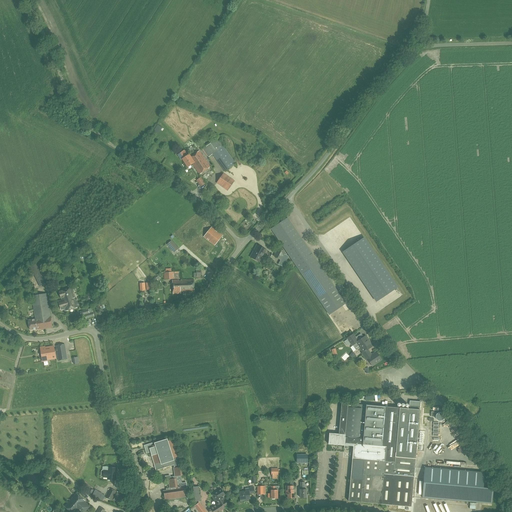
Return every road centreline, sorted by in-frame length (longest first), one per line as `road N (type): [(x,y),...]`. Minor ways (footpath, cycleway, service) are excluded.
road 1 (unclassified): [(242,244),(187,188),(81,116),(26,0)]
road 2 (unclassified): [(286,199),(420,46)]
road 3 (unclassified): [(397,355),(286,199)]
road 4 (unclassified): [(511,495),(451,411),(397,355)]
road 5 (unclassified): [(93,327),(196,300),(242,244)]
road 6 (unclassified): [(130,456),(93,327)]
